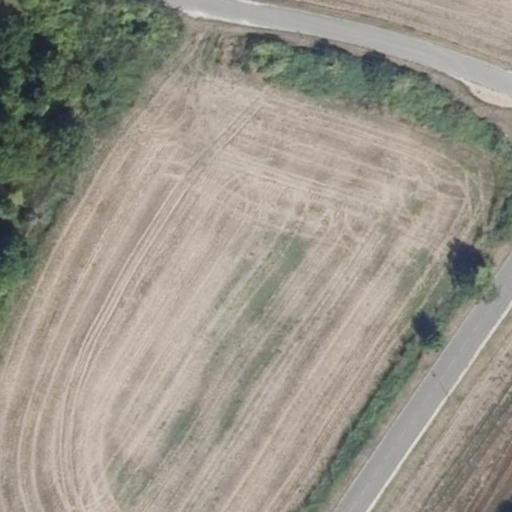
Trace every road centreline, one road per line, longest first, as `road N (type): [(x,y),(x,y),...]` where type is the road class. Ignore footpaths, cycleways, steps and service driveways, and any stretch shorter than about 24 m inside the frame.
road 1 (unclassified): [(190,0),(383,44),(511,88)]
road 2 (track): [(74,0),(75,149),(0,304)]
road 3 (unclassified): [(356,511),(511,279)]
